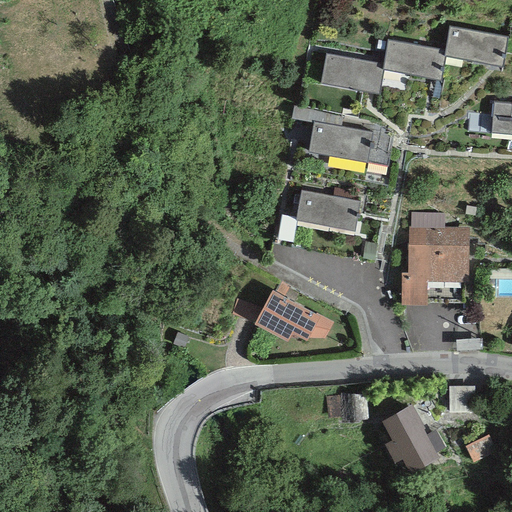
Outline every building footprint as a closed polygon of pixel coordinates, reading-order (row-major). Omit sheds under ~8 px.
[(508,36),(450,26),(446,49),(445,55),(503,65),(508,36)] [(446,49),(388,39),(384,63),(383,68),(442,78),(445,55),(446,49)] [(384,63),(325,53),(320,82),(379,92),(383,68),(384,63)] [(511,103),(493,102),(491,131),(511,132),(511,103)] [(371,132),(313,121),(308,150),(366,161),(371,132)] [(359,200),(300,189),(295,218),(354,229),(359,200)] [(410,227),(408,227),(407,272),(401,272),(400,303),(427,304),(427,281),(468,281),(469,227),(444,226),(444,213),(410,212),(410,227)] [(464,293),(464,282),(433,281),(433,292),(464,293)] [(333,322),(271,288),(262,306),(254,321),(286,338),(288,336),(292,339),(303,336),(306,338),(324,338),(333,322)] [(254,321),(262,306),(236,298),(232,314),(254,321)] [(332,393),(333,418),(372,416),(370,391),(332,393)] [(412,402),(381,419),(392,438),(383,442),(394,461),(402,456),(410,471),(439,455),(437,451),(445,447),(435,429),(429,433),(412,402)]
